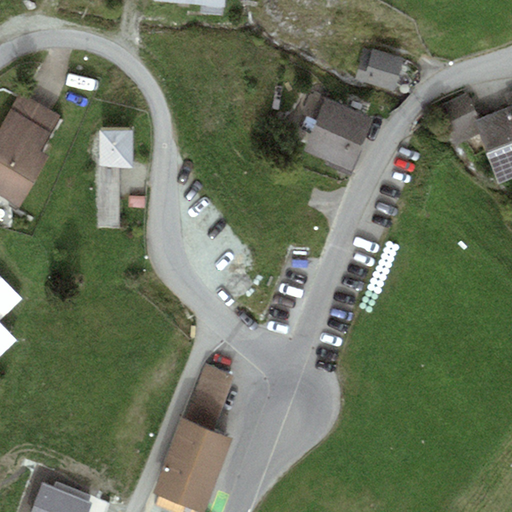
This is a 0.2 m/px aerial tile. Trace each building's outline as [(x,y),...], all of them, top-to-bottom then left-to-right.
[(154,0),(154,5),(224,9),(224,0),(154,0)] [(371,51),(363,48),(355,78),(394,89),(403,56),(372,47),(371,51)] [(373,118),(310,91),(301,112),(315,119),(301,152),(350,172),(373,118)] [(60,115),(19,92),(0,126),(0,192),(23,205),(49,155),(40,150),(60,115)] [(511,109),(474,124),(464,99),(441,109),(456,146),(478,137),(498,185),(511,179),(511,93),(507,96),(511,109)] [(134,130),(100,129),(98,166),(120,167),(132,168),(134,130)] [(120,167),(98,166),(97,228),(118,229),(120,167)] [(0,355),(19,338),(0,318),(19,301),(0,281),(0,355)] [(232,437),(215,432),(237,377),(223,371),(203,363),(151,491),(190,507),(202,511),(221,464),(232,437)]
